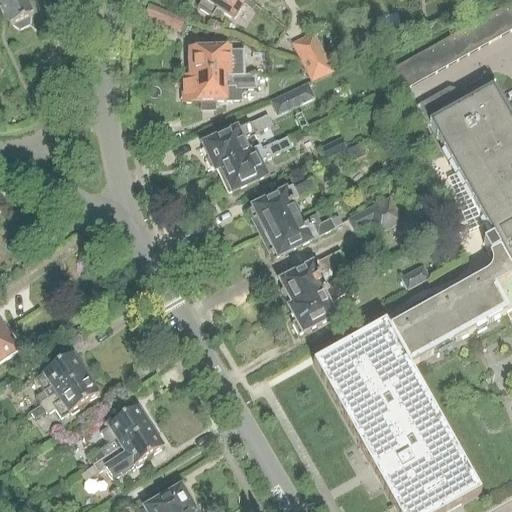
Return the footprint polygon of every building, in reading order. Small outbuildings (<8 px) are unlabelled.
[(25,0),(0,0),(0,6),(10,28),(11,27),(19,32),(30,27),(30,18),(32,18),(26,3),(25,0)] [(256,4),(249,0),(201,0),(203,1),(198,8),(212,18),(217,10),(233,21),(243,4),(252,10),(256,4)] [(511,35),(511,33),(511,7),(511,6),(499,13),(511,35)] [(486,20),(498,42),(511,35),(499,13),(486,20)] [(183,21),(173,18),(169,29),(179,33),(183,21)] [(486,49),(498,42),(486,20),(473,27),(486,49)] [(473,56),(486,49),(473,27),(461,34),(473,56)] [(448,41),(460,63),(473,56),(461,34),(448,41)] [(314,35),(303,41),(312,58),(322,53),(314,35)] [(303,41),(293,46),(302,63),(312,58),(303,41)] [(460,63),(448,41),(436,48),(448,70),(460,63)] [(244,70),(243,53),(229,53),(215,53),(215,44),(196,44),(196,54),(188,54),(188,68),(191,67),(191,79),(244,78),(244,70)] [(435,77),(448,70),(436,48),(423,55),(435,77)] [(302,63),(307,74),(328,64),(322,53),(312,58),(302,63)] [(435,77),(423,55),(410,62),(423,84),(435,77)] [(410,62),(389,74),(401,95),(423,84),(410,62)] [(333,74),(328,64),(307,74),(312,84),(333,74)] [(257,92),(257,78),(244,78),(191,79),(186,79),(186,89),(184,91),(184,102),(186,104),(200,104),(200,107),(215,106),(215,104),(225,104),(240,104),(240,92),(257,92)] [(307,87),(270,104),(277,119),(314,101),(307,87)] [(385,325),(313,365),(394,511),(449,511),(479,495),(409,369),(504,317),(489,290),(511,276),(511,121),(494,89),(468,103),(462,92),(451,89),(420,106),(431,126),(435,124),(442,136),(437,138),(459,178),(448,184),(468,233),(486,227),(493,240),(480,247),(494,272),(388,331),(385,325)] [(216,173),(217,172),(260,152),(260,151),(255,141),(259,139),(258,138),(266,135),(265,133),(272,129),(266,117),(203,147),(209,160),(207,163),(210,170),(215,171),(216,173)] [(347,154),(347,153),(341,142),(320,153),(326,164),(339,157),(347,154)] [(260,151),(260,152),(217,172),(229,198),(265,180),(259,167),(291,151),(288,143),(273,150),(271,146),(260,151)] [(347,154),(339,157),(345,169),(364,159),(359,148),(347,154)] [(316,192),(311,182),(249,212),(253,219),(251,220),(260,238),(298,220),(291,207),(299,203),(298,201),(316,192)] [(390,201),(347,223),(354,237),(372,227),(379,239),(404,226),(390,201)] [(298,220),(260,238),(268,255),(270,254),(274,262),(336,232),(331,222),(312,231),(311,229),(304,232),(298,220)] [(280,293),(289,311),(325,294),(324,292),(318,280),(325,277),(324,275),(345,264),(340,254),(319,265),(319,264),(280,283),(284,291),(280,293)] [(424,270),(401,282),(408,295),(431,283),(424,270)] [(324,292),(325,294),(289,311),(295,323),(291,325),(297,338),(334,319),(327,306),(351,294),(344,282),(324,292)] [(4,333),(0,335),(0,364),(18,353),(4,333)] [(35,399),(40,406),(85,377),(82,372),(84,371),(76,359),(74,361),(72,356),(53,369),(49,368),(42,373),(44,375),(34,381),(42,393),(35,399)] [(85,377),(40,406),(40,408),(30,415),(35,422),(45,415),(47,417),(55,412),(61,421),(70,415),(71,416),(78,412),(79,409),(98,397),(85,377)] [(92,468),(150,430),(147,424),(149,423),(142,412),(139,413),(137,410),(99,434),(108,447),(87,461),(92,468)] [(104,472),(112,483),(163,450),(150,430),(92,468),(98,476),(104,472)] [(181,492),(179,490),(141,511),(192,511),(187,503),(189,500),(184,493),(181,492)]
